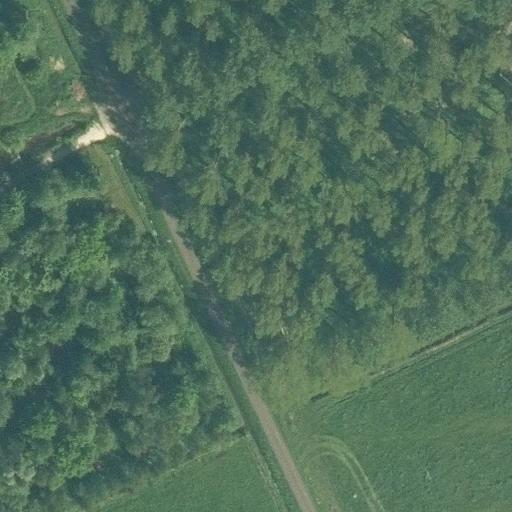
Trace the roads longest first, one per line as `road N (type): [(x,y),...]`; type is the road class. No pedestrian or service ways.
road 1 (unclassified): [(308,511),(68,0)]
road 2 (track): [(0,189),(123,117)]
